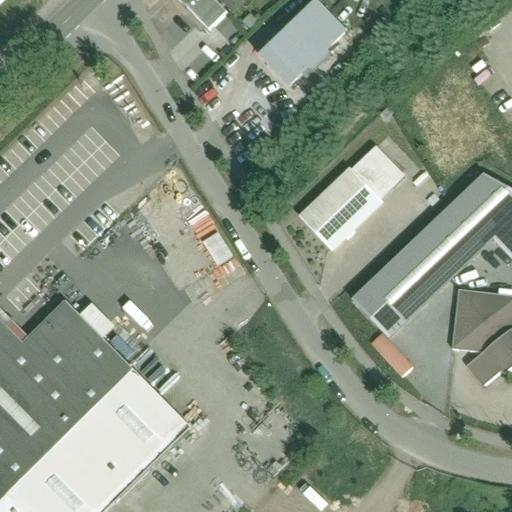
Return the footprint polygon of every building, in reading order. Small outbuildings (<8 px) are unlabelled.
[(180,0),(178,3),(208,34),(242,0),(180,0)] [(344,45),(311,11),(262,58),(294,92),(344,45)] [(361,167),(300,223),(331,256),(392,200),(361,167)] [(511,194),(489,182),(356,304),(394,345),(501,247),(511,258),(511,194)] [(220,237),(206,246),(219,267),(233,258),(220,237)] [(511,300),(459,295),(453,353),(486,357),(469,369),(486,391),(511,371),(511,300)] [(29,349),(0,321),(0,511),(110,511),(191,434),(68,309),(29,349)]
